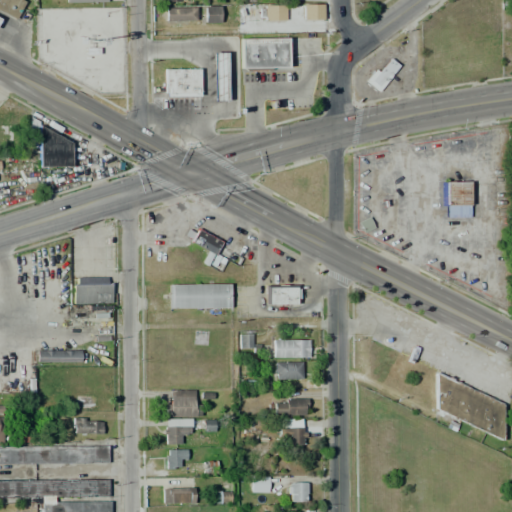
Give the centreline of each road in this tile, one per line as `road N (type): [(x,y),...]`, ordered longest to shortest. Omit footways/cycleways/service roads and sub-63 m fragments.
road 1 (residential): [(336,129),(336,511)]
road 2 (secondary): [(511,340),(191,172)]
road 3 (secondary): [(336,129),(0,230)]
road 4 (residential): [(126,192),(129,511)]
road 5 (secondary): [(191,172),(0,66)]
road 6 (secondary): [(511,97),(336,129)]
road 7 (residential): [(137,0),(137,142)]
